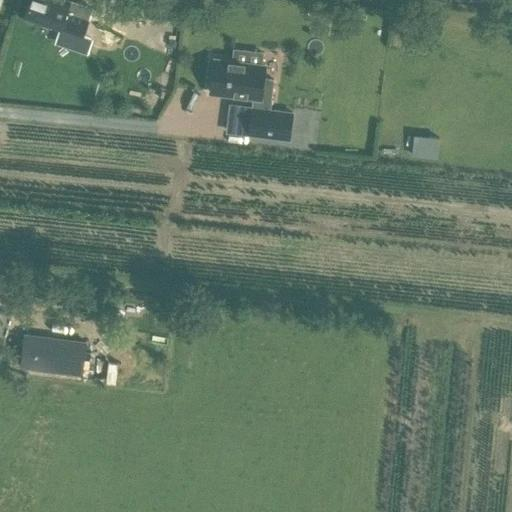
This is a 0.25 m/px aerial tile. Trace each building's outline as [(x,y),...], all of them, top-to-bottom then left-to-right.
[(27,0),(22,16),(82,36),(88,17),(66,9),(69,0),(27,0)] [(125,0),(124,17),(198,23),(199,0),(125,0)] [(320,1),(315,0),(309,0),(307,15),(318,16),(332,18),(334,2),(320,1)] [(427,39),(468,45),(470,25),(429,20),(427,39)] [(476,50),(476,66),(496,67),(497,50),(476,50)] [(265,64),(215,58),(211,92),(261,98),(265,64)] [(276,110),(231,105),(228,130),(273,136),(276,110)] [(0,346),(10,314),(0,310),(0,346)] [(81,374),(85,340),(24,333),(20,366),(81,374)]
